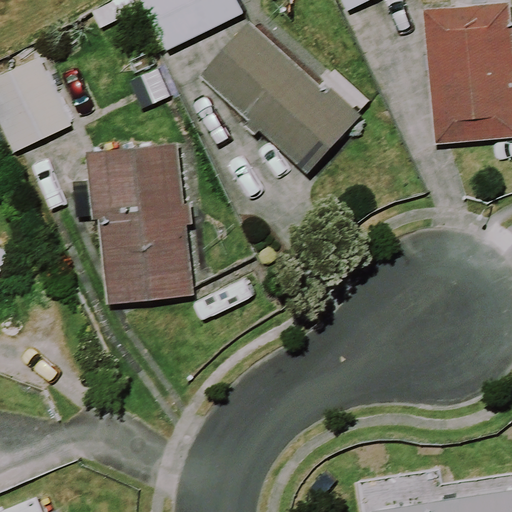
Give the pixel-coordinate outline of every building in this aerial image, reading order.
[(249,10),(244,0),(148,0),(174,49),(249,10)] [(373,0),(348,0),(352,9),(373,0)] [(511,137),(511,3),(434,9),(445,143),(511,137)] [(362,121),(256,28),(210,80),(315,173),(362,121)] [(76,125),(40,47),(0,65),(0,114),(17,152),(76,125)] [(201,294),(184,147),(98,157),(100,178),(82,180),(86,218),(108,215),(119,303),(201,294)] [(0,296),(14,254),(0,249),(0,296)] [(511,511),(511,486),(377,508),(377,511),(511,511)] [(52,511),(46,496),(5,511),(52,511)]
